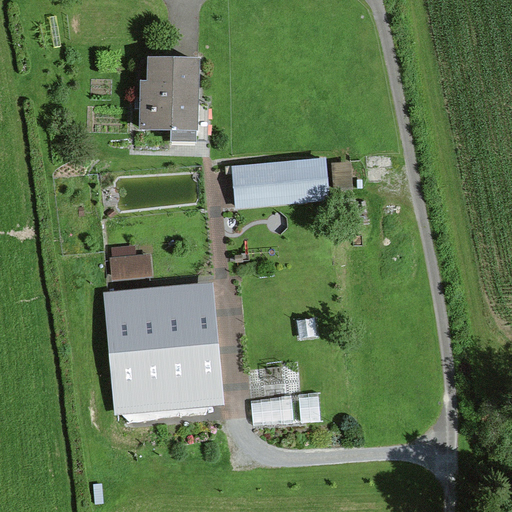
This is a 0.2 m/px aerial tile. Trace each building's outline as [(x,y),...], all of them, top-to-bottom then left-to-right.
[(208,59),(154,59),(155,126),(209,125),(208,59)] [(332,163),(240,174),(243,206),(335,195),(332,163)] [(348,163),(335,165),(339,186),(353,183),(348,163)] [(136,245),(111,247),(112,280),(155,278),(154,254),(136,255),(136,245)] [(211,291),(116,298),(123,411),(219,405),(211,291)] [(321,399),(301,400),(302,422),(322,421),(321,399)] [(286,425),(285,401),(254,402),(255,425),(286,425)]
